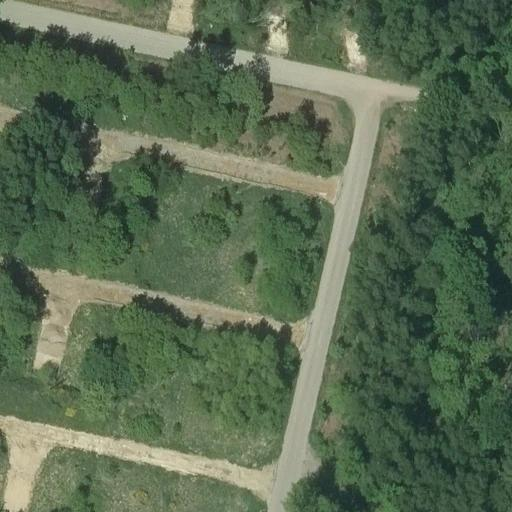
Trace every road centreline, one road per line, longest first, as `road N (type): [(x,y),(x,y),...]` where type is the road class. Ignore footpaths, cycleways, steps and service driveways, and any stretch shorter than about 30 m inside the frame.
road 1 (track): [(278,511),(352,198),(362,94)]
road 2 (track): [(0,12),(362,94)]
road 3 (unknown): [(0,121),(352,198)]
road 4 (unknown): [(0,273),(317,348)]
road 5 (unknown): [(0,425),(284,487)]
road 6 (track): [(362,94),(511,118)]
